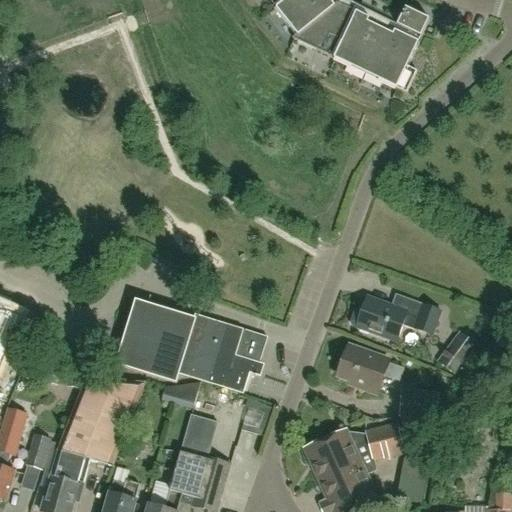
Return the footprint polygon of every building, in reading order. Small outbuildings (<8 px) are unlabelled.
[(422,36),(430,20),(424,18),(406,9),(394,35),(368,23),(370,19),(347,8),(344,14),(339,12),(329,0),(269,0),(297,35),(292,39),(400,91),(407,94),(417,72),(407,67),(417,46),(422,36)] [(353,328),(357,329),(357,330),(398,343),(403,327),(433,337),(441,312),(395,297),(392,308),(367,299),(363,311),(359,309),(355,311),(351,324),(353,328)] [(244,395),(251,373),(257,375),(258,372),(268,338),(246,331),(195,317),(194,320),(136,303),(117,366),(176,384),(179,376),(200,382),(244,395)] [(454,376),(476,347),(459,333),(437,362),(454,376)] [(0,335),(0,391),(18,343),(0,335)] [(400,383),(405,370),(388,364),(390,361),(350,348),(340,378),(362,386),(360,390),(378,396),(384,377),(400,383)] [(115,467),(146,384),(116,381),(86,378),(58,451),(40,511),(72,511),(75,503),(79,504),(91,461),(115,467)] [(438,421),(439,401),(401,398),(400,419),(438,421)] [(221,414),(222,405),(203,403),(202,411),(221,414)] [(251,406),(245,424),(262,428),(267,410),(251,406)] [(7,502),(15,472),(5,470),(9,455),(12,456),(23,415),(5,410),(0,430),(0,503),(0,504),(4,502),(7,502)] [(373,463),(405,455),(397,424),(365,432),(373,463)] [(332,511),(345,511),(378,497),(364,467),(347,431),(304,451),(320,486),(332,511)] [(43,472),(52,441),(34,436),(26,466),(43,472)] [(217,511),(231,466),(182,452),(166,510),(150,506),(148,511),(217,511)] [(114,483),(110,495),(105,511),(133,511),(140,486),(126,482),(125,486),(114,483)] [(511,511),(511,494),(492,494),(492,511),(487,511),(487,507),(466,507),(465,511),(511,511)]
